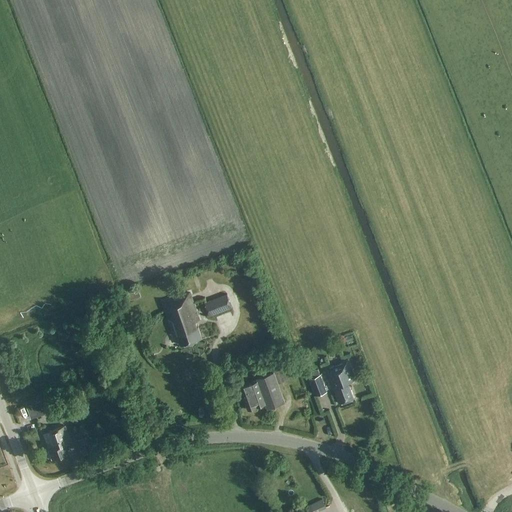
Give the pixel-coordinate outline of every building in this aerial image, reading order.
[(176,335),(179,345),(200,338),(194,321),(198,320),(189,293),(162,302),(174,336),(176,335)] [(204,302),(209,315),(231,307),(227,294),(204,302)] [(335,393),(339,404),(354,398),(348,382),(356,379),(348,359),(343,361),(344,363),(330,368),(329,366),(326,368),(334,389),(335,389),(336,392),(335,393)] [(256,378),(258,384),(249,387),(248,384),(239,387),(247,411),(264,405),(266,408),(284,402),(273,372),(256,378)] [(310,379),(317,396),(327,392),(321,375),(310,379)] [(47,451),(50,459),(68,452),(65,444),(70,442),(64,426),(43,434),(49,450),(47,451)] [(87,435),(76,440),(82,454),(93,450),(87,435)]
